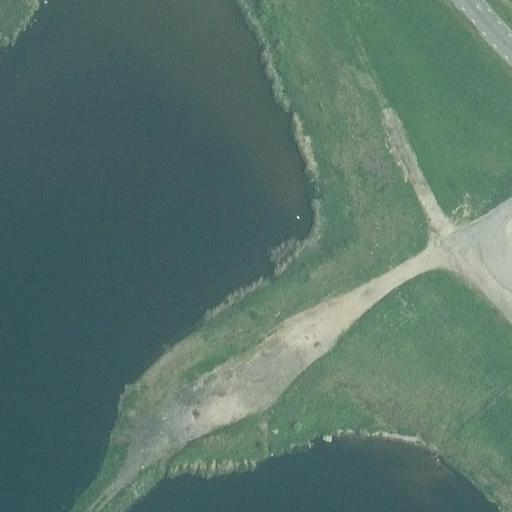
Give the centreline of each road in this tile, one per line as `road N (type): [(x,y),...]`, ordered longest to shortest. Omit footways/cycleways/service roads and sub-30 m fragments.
road 1 (track): [(489,236),(449,242),(201,408)]
road 2 (track): [(449,242),(336,0)]
